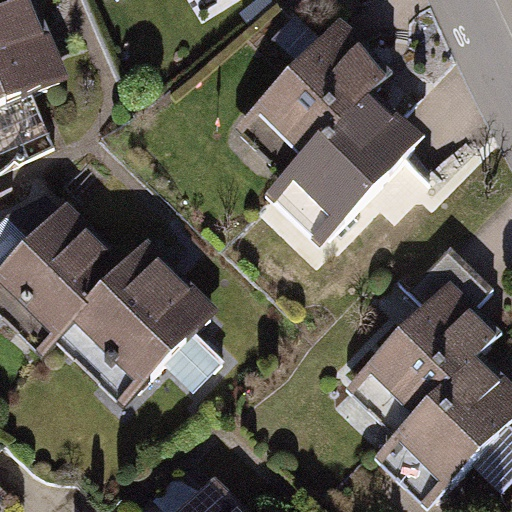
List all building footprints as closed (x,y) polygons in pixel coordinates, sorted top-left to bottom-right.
[(27,0),(14,6),(10,0),(0,0),(0,118),(70,88),(31,0),(27,0)] [(397,85),(341,32),(236,141),(287,190),(271,207),(324,258),(427,151),(379,104),(397,85)] [(131,272),(68,212),(0,282),(0,326),(44,369),(57,355),(125,420),(219,322),(148,254),(131,272)] [(504,345),(452,294),(348,401),(397,448),(375,471),(416,511),(438,511),(511,436),(511,393),(483,366),(504,345)] [(240,511),(216,488),(193,511),(240,511)]
